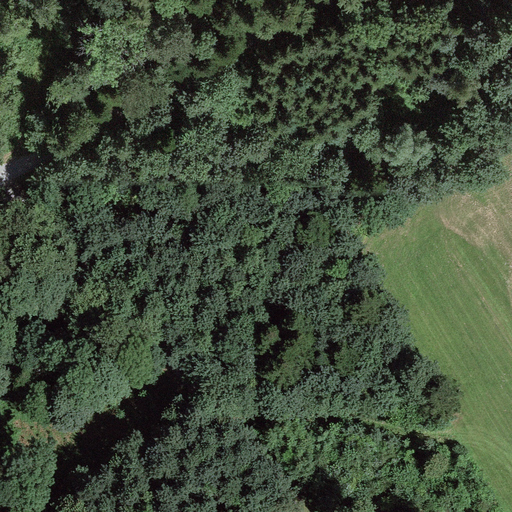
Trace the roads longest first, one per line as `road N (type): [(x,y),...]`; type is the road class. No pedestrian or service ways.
road 1 (track): [(6,173),(298,511)]
road 2 (track): [(317,0),(0,176)]
